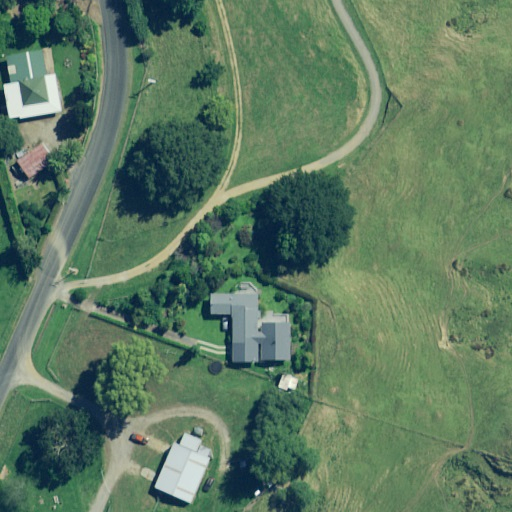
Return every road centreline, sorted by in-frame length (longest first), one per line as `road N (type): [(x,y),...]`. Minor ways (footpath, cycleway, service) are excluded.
road 1 (track): [(346,0),(369,44),(371,95),(323,152),(214,181),(116,274),(43,284)]
road 2 (unclassified): [(0,383),(99,149),(114,71),(107,0)]
